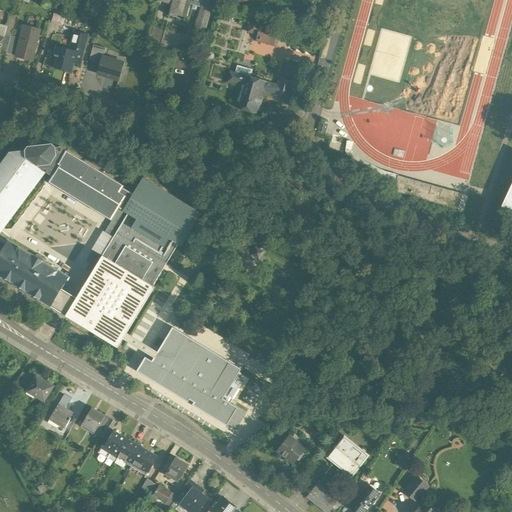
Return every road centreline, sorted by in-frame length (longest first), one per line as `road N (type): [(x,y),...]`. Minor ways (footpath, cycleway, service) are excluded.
road 1 (secondary): [(290,511),(181,430),(0,326)]
road 2 (track): [(511,250),(398,219),(312,170)]
road 3 (residential): [(312,170),(357,0)]
